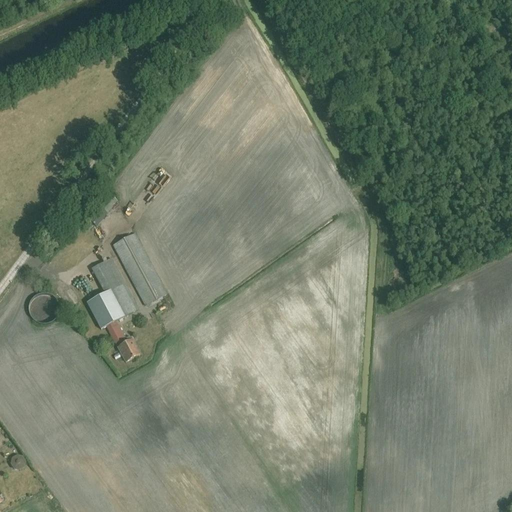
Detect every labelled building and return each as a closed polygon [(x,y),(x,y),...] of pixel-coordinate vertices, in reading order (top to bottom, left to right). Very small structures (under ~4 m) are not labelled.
[(136,205),(146,194),(140,189),(130,200),(136,205)] [(98,219),(95,221),(98,223),(117,206),(111,198),(93,214),(98,219)] [(167,295),(135,235),(113,246),(145,307),(167,295)] [(139,310),(112,259),(92,270),(105,294),(87,304),(101,330),(107,327),(126,363),(140,356),(131,337),(126,340),(117,322),(139,310)] [(29,310),(30,316),(33,320),(37,323),(42,325),(47,325),(52,323),(56,320),(59,316),(60,311),(59,305),(57,301),(53,297),(48,295),(43,294),(37,296),(33,300),(30,305),(29,310)]
